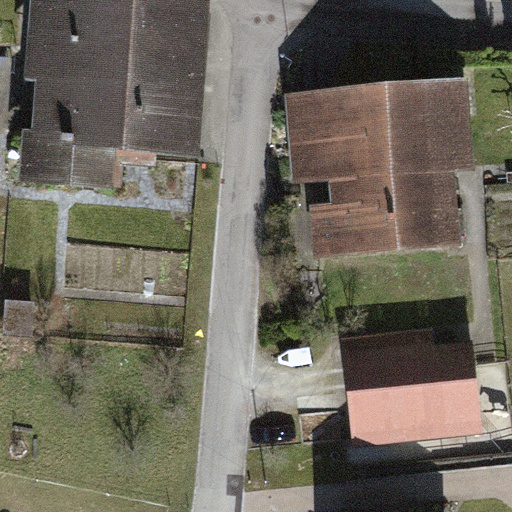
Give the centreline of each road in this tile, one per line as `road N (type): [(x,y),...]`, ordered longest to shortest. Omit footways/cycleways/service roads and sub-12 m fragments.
road 1 (residential): [(210,511),(269,0)]
road 2 (residential): [(277,0),(402,19)]
